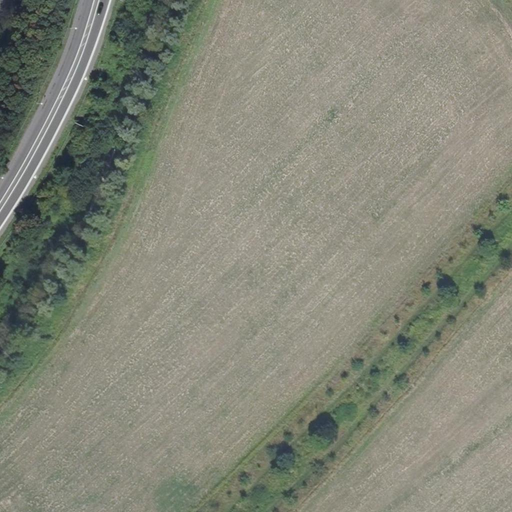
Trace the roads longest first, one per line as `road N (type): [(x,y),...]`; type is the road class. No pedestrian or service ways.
road 1 (secondary): [(0,221),(84,63),(104,0)]
road 2 (secondary): [(89,0),(72,58),(0,195)]
